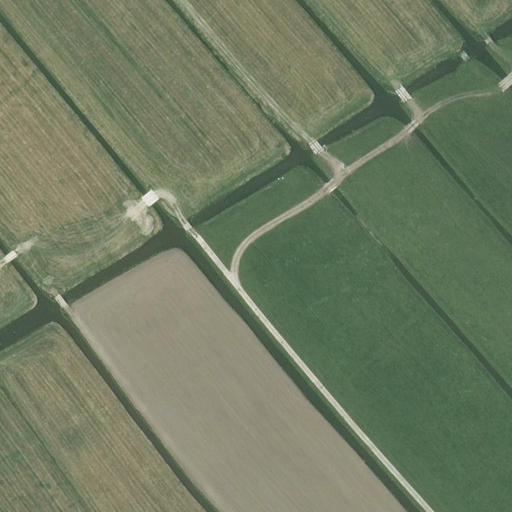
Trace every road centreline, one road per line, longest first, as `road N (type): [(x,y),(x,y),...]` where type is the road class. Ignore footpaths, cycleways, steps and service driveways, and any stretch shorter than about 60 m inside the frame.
road 1 (track): [(232,279),(248,241),(447,103),(511,81)]
road 2 (track): [(430,511),(232,279)]
